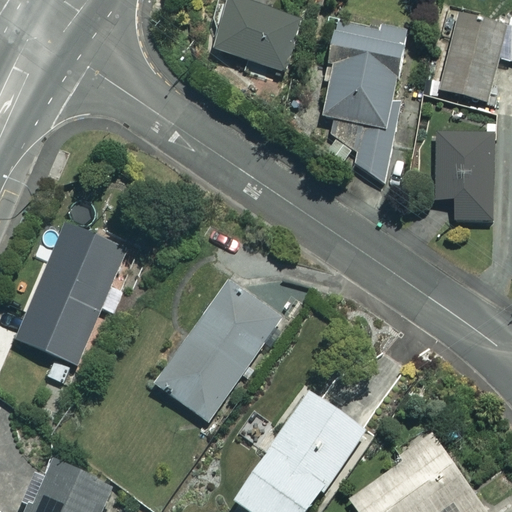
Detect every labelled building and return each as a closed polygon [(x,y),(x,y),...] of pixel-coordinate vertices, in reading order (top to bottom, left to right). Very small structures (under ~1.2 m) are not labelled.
[(300,23),(231,0),(228,0),(212,51),(283,75),(300,23)] [(504,28),(458,16),(439,93),(485,104),(504,28)] [(319,67),(328,69),(319,119),(333,121),(329,142),(355,147),(350,180),(388,186),(402,105),(390,103),(393,81),(400,82),(408,38),(326,24),(319,67)] [(492,138),(435,137),(433,201),(453,202),(453,222),(490,223),(492,138)] [(124,253),(66,228),(18,343),(76,367),(124,253)] [(206,424),(263,346),(269,351),(286,328),(227,284),(153,385),(206,424)] [(305,511),(362,433),(307,394),(230,502),(244,511),(305,511)] [(483,511),(430,436),(397,459),(400,464),(347,501),(354,511),(483,511)] [(110,511),(120,493),(51,461),(31,504),(28,502),(23,511),(110,511)]
